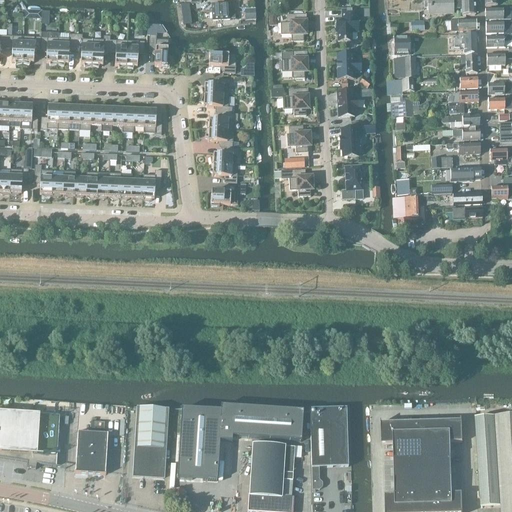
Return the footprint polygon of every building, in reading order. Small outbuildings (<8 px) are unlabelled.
[(427,0),(428,16),(454,15),(454,9),(461,9),(461,16),(474,16),(474,9),(475,9),(475,6),(474,6),(474,0),(427,0)] [(230,21),(230,20),(235,20),(235,12),(229,12),(229,4),(212,5),(212,22),(230,21)] [(511,21),(511,9),(485,10),(485,21),(511,21)] [(254,10),(246,11),(246,21),(255,21),(254,10)] [(351,34),(358,33),(358,20),(356,20),(355,12),(342,12),(342,20),(337,20),(337,24),(335,24),(335,31),(337,31),(338,43),(351,43),(351,34)] [(280,24),(280,36),(291,36),(291,43),(304,43),(303,36),(305,36),(305,23),(303,24),(303,17),(287,17),(287,24),(280,24)] [(451,22),(451,33),(476,32),(475,21),(451,22)] [(421,23),(411,23),(411,32),(421,32),(421,23)] [(511,23),(485,24),(486,35),(506,35),(506,37),(511,37),(511,23)] [(147,37),(149,37),(156,37),(157,37),(157,34),(152,34),(152,26),(148,26),(147,37)] [(57,66),(58,39),(58,34),(41,34),(41,39),(40,51),(46,52),(46,64),(49,64),(50,67),(56,66),(57,66)] [(476,54),(476,35),(457,36),(457,40),(453,40),(454,50),(464,50),(464,55),(476,54)] [(68,53),(75,53),(75,36),(69,36),(69,40),(58,39),(57,66),(58,66),(64,68),(65,65),(68,65),(68,53)] [(90,67),(91,67),(93,41),(82,40),(82,36),(75,36),(75,53),(81,53),(80,66),(84,66),(84,69),(90,67)] [(21,64),(22,65),(23,38),(6,37),(6,50),(12,50),(11,63),(14,63),(15,66),(21,64)] [(103,54),(109,54),(110,38),(103,37),(103,41),(93,41),(91,67),(92,67),(98,69),(99,66),(102,67),(103,54)] [(156,41),(156,37),(149,37),(149,53),(155,54),(154,68),(159,68),(169,69),(169,60),(167,60),(168,42),(156,41)] [(393,38),(394,56),(410,55),(409,37),(393,38)] [(504,43),(511,43),(511,37),(506,37),(486,38),(486,49),(504,49),(504,43)] [(34,51),(40,51),(41,39),(23,38),(22,65),(23,65),(29,66),(30,63),(33,64),(34,51)] [(125,69),(126,69),(127,42),(110,42),(110,38),(109,54),(115,55),(115,67),(118,67),(119,70),(125,69)] [(127,42),(126,69),(127,69),(133,71),(134,68),(137,68),(138,56),(144,56),(144,43),(127,42)] [(209,62),(209,68),(223,68),(223,74),(235,75),(236,56),(218,55),(218,53),(209,53),(209,62)] [(281,63),(279,64),(279,71),(281,71),(281,74),(292,73),(292,80),(305,80),(304,73),(306,73),(306,61),(304,61),(304,54),(292,54),(281,54),(281,61),(281,63)] [(336,69),(336,70),(337,70),(337,81),(353,80),(353,74),(360,74),(360,62),(353,63),(353,55),(337,56),(337,65),(336,65),(336,66),(337,66),(337,69),(336,69)] [(504,60),(511,59),(511,55),(486,56),(487,67),(504,67),(504,60)] [(465,71),(466,75),(477,75),(476,57),(461,57),(461,62),(462,71),(465,71)] [(393,60),(394,79),(405,79),(416,79),(415,59),(393,60)] [(451,80),(452,86),(460,86),(460,91),(478,90),(477,78),(451,80)] [(202,96),(202,97),(228,98),(229,81),(217,80),(216,86),(204,86),(204,89),(201,90),(202,96)] [(368,81),(359,81),(359,90),(368,89),(368,81)] [(402,96),(402,93),(402,81),(391,82),(391,97),(402,96)] [(413,81),(402,81),(402,93),(414,93),(413,81)] [(487,85),(487,96),(511,96),(511,85),(487,85)] [(306,110),(308,110),(307,98),(305,98),(305,91),(289,92),(289,99),(282,99),(283,112),(293,111),(294,118),(306,117),(306,110)] [(354,112),(357,111),(356,100),(353,100),(353,93),(337,94),(338,119),(354,118),(354,112)] [(449,105),(449,115),(464,115),(463,105),(478,104),(478,93),(459,94),(459,104),(449,105)] [(215,115),(221,115),(232,115),(232,109),(228,108),(228,98),(202,97),(202,98),(200,104),(203,105),(203,108),(215,108),(215,115)] [(487,100),(488,111),(511,111),(511,100),(487,100)] [(0,104),(0,127),(9,128),(9,123),(10,105),(10,106),(4,105),(4,103),(0,104)] [(413,103),(391,103),(392,119),(413,118),(413,103)] [(10,105),(9,123),(9,128),(20,129),(21,124),(20,124),(21,105),(21,106),(15,106),(14,104),(10,105)] [(26,106),(25,104),(21,105),(20,124),(21,124),(31,124),(30,131),(37,132),(38,119),(32,119),(32,107),(26,106)] [(47,131),(57,131),(59,107),(58,107),(52,107),(52,105),(48,106),(48,107),(47,107),(47,119),(41,119),(40,132),(47,132),(47,131)] [(57,131),(68,132),(69,107),(69,108),(63,108),(63,106),(59,107),(57,131)] [(68,132),(79,132),(80,108),(74,108),(74,106),(69,107),(68,132)] [(90,127),(91,108),(90,108),(90,109),(85,109),(84,107),(80,108),(79,132),(90,133),(90,127)] [(96,109),(95,107),(91,108),(90,127),(101,127),(102,109),(101,109),(96,109)] [(101,127),(101,133),(111,134),(112,128),(113,109),(112,109),(112,110),(107,110),(106,108),(102,109),(101,127)] [(117,110),(117,108),(113,109),(112,128),(122,128),(123,110),(117,110)] [(134,129),(133,129),(134,110),(134,111),(128,111),(128,109),(123,110),(122,128),(122,134),(133,135),(134,129)] [(139,111),(138,109),(134,110),(133,129),(134,129),(144,129),(145,111),(144,111),(139,111)] [(145,111),(144,129),(143,135),(154,135),(154,137),(161,137),(162,124),(155,124),(156,112),(150,112),(149,110),(145,111)] [(206,130),(206,132),(233,133),(233,122),(237,122),(238,116),(232,115),(221,115),(221,121),(208,120),(208,124),(205,124),(206,130)] [(478,117),(448,118),(448,124),(462,124),(462,128),(479,128),(478,117)] [(511,125),(499,126),(499,137),(511,136),(511,125)] [(286,136),(287,148),(295,148),(296,155),(308,154),(308,147),(310,147),(309,135),(302,135),(302,128),(289,129),(289,136),(286,136)] [(339,138),(340,152),(342,151),(342,158),(358,158),(357,130),(341,131),(341,138),(339,138)] [(453,139),(462,138),(462,142),(479,142),(479,131),(442,132),(442,138),(452,138),(453,139)] [(220,149),(226,150),(232,150),(233,133),(206,132),(206,133),(205,138),(208,139),(207,143),(220,143),(220,149)] [(511,136),(499,137),(500,148),(511,147),(511,136)] [(453,151),(458,151),(458,157),(480,156),(479,145),(452,146),(453,151)] [(396,149),(397,163),(404,163),(404,149),(396,149)] [(211,165),(211,166),(232,167),(232,157),(238,157),(238,150),(232,150),(226,150),(225,156),(213,155),(213,158),(210,159),(211,165)] [(511,150),(489,151),(490,162),(494,162),(494,166),(495,167),(506,166),(507,166),(507,165),(511,164),(511,150)] [(431,160),(432,170),(440,170),(440,169),(452,169),(452,159),(431,160)] [(232,167),(211,166),(211,167),(209,173),(212,174),(212,177),(224,178),(224,184),(237,185),(237,167),(232,167)] [(51,197),(52,178),(52,172),(41,172),(41,167),(34,167),(34,183),(40,183),(39,196),(41,196),(44,198),(47,197),(50,197),(51,197)] [(341,192),(342,202),(355,201),(355,192),(362,192),(361,168),(345,168),(345,177),(344,177),(345,183),(346,192),(341,192)] [(21,195),(21,183),(28,183),(28,170),(21,170),(21,171),(10,171),(10,177),(9,196),(10,196),(10,195),(13,195),(16,197),(19,196),(19,195),(21,195)] [(480,170),(450,171),(451,184),(472,183),(472,181),(481,181),(480,170)] [(143,182),(142,201),(143,201),(146,201),(149,203),(152,201),(154,201),(154,188),(161,189),(161,172),(155,172),(154,177),(143,176),(143,182)] [(291,173),(281,173),(281,180),(289,180),(289,192),(298,192),(298,199),(310,198),(310,191),(312,191),(311,179),(305,179),(304,172),(291,173)] [(75,173),(63,173),(63,179),(62,197),(64,197),(67,199),(70,198),(73,198),(74,198),(75,179),(75,173)] [(86,180),(85,198),(87,198),(90,200),(93,199),(95,199),(97,199),(98,174),(86,174),(86,180)] [(106,199),(108,199),(109,175),(98,174),(97,199),(98,199),(100,199),(103,201),(106,199)] [(120,175),(109,175),(108,199),(110,199),(109,199),(112,201),(115,200),(118,200),(119,200),(120,175)] [(120,175),(119,200),(120,200),(123,200),(126,202),(129,200),(131,200),(132,182),(132,176),(120,175)] [(10,177),(0,176),(0,195),(2,197),(5,195),(8,195),(9,196),(10,177)] [(52,178),(51,197),(52,197),(55,197),(58,199),(61,197),(62,197),(63,179),(52,178)] [(75,179),(74,198),(75,198),(78,198),(81,200),(84,198),(85,198),(86,180),(75,179)] [(143,182),(132,182),(131,200),(132,200),(135,202),(138,201),(141,201),(142,201),(143,182)] [(451,186),(431,187),(431,196),(451,195),(451,186)] [(225,193),(211,193),(211,198),(210,207),(219,208),(219,206),(237,206),(238,196),(245,196),(245,188),(226,187),(225,193)] [(511,200),(511,187),(491,188),(491,200),(498,200),(498,201),(511,200)] [(481,195),(452,196),(452,206),(464,205),(464,207),(482,206),(481,195)] [(405,198),(406,218),(417,218),(417,210),(417,197),(405,198)] [(452,210),(453,220),(453,222),(465,221),(465,220),(482,219),(482,209),(452,210)] [(429,210),(417,210),(417,218),(404,219),(404,227),(429,226),(429,210)] [(67,414),(66,402),(52,402),(52,407),(47,407),(48,415),(67,414)] [(137,408),(133,478),(163,480),(167,410),(137,408)] [(181,410),(177,480),(217,482),(219,442),(232,443),(232,438),(301,443),(303,413),(220,408),(220,412),(181,410)] [(344,410),(309,411),(312,491),(319,491),(322,488),(322,484),(319,481),(319,468),(346,467),(344,410)] [(59,417),(0,413),(0,458),(27,463),(26,469),(35,470),(36,465),(56,468),(59,417)] [(511,511),(511,416),(475,419),(481,509),(501,508),(501,511),(511,511)] [(441,423),(442,444),(450,444),(462,443),(462,422),(461,422),(441,423)] [(421,424),(401,424),(402,445),(422,445),(421,423),(421,424)] [(421,423),(422,445),(442,444),(441,423),(422,424),(422,423),(421,423)] [(381,446),(393,445),(402,445),(401,424),(382,425),(382,424),(381,424),(381,446)] [(76,474),(106,476),(108,435),(78,434),(76,474)] [(422,445),(422,462),(451,461),(450,444),(442,444),(422,445)] [(247,511),(248,511),(290,511),(291,499),(290,499),(293,448),(252,445),(249,496),(248,496),(247,511)] [(393,445),(394,462),(422,462),(422,445),(402,445),(393,445)] [(422,462),(423,479),(451,478),(451,461),(422,462)] [(394,462),(394,479),(423,479),(422,462),(394,462)] [(451,478),(423,479),(423,496),(442,495),(452,495),(451,478)] [(395,496),(404,496),(423,496),(423,479),(394,479),(395,496)] [(183,492),(174,491),(173,503),(182,503),(183,492)] [(452,495),(442,495),(443,511),(462,511),(462,494),(452,495)] [(443,511),(442,495),(423,496),(423,511),(443,511)] [(404,511),(404,496),(395,496),(385,497),(385,511),(404,511)] [(423,511),(423,496),(404,496),(404,511),(423,511)]
